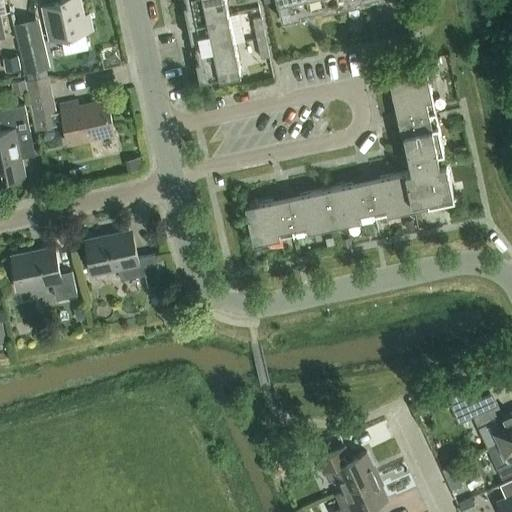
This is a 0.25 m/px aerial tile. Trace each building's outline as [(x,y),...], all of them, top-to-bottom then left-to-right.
[(50,40),(62,38),(65,54),(89,49),(85,33),(93,31),(89,13),(84,15),(80,0),(61,0),(62,2),(42,6),(50,40)] [(229,15),(226,1),(226,0),(183,0),(188,23),(229,15)] [(307,0),(277,0),(282,21),(311,14),(307,0)] [(337,0),(307,0),(311,14),(339,8),(337,0)] [(367,0),(337,0),(339,8),(368,2),(367,0)] [(235,43),(232,29),(229,15),(188,23),(194,52),(235,43)] [(14,22),(26,71),(50,65),(38,16),(14,22)] [(261,16),(253,18),(261,58),(270,56),(261,16)] [(241,72),(238,57),(235,43),(194,52),(200,80),(241,72)] [(6,71),(21,68),(18,55),(3,58),(6,71)] [(436,55),(423,58),(425,67),(438,65),(436,55)] [(455,200),(432,97),(427,72),(390,80),(410,170),(245,206),(253,243),(455,200)] [(28,90),(36,129),(54,125),(52,113),(58,112),(50,75),(26,80),(26,77),(11,80),(14,93),(28,90)] [(68,141),(114,132),(108,101),(79,107),(77,100),(60,104),(68,141)] [(8,179),(26,175),(17,132),(30,129),(25,104),(0,109),(0,120),(2,129),(0,129),(0,170),(6,169),(8,179)] [(140,155),(126,158),(129,170),(143,166),(140,155)] [(413,219),(405,221),(407,230),(415,228),(413,219)] [(148,286),(162,283),(161,278),(157,260),(156,253),(135,258),(129,231),(88,239),(96,272),(118,268),(121,279),(146,274),(148,286)] [(335,237),(326,239),(328,247),(336,245),(335,237)] [(351,238),(341,240),(343,248),(353,246),(351,238)] [(264,245),(256,246),(258,255),(266,253),(264,245)] [(57,299),(77,295),(72,271),(61,274),(55,246),(12,256),(19,289),(53,282),(57,299)] [(165,258),(157,260),(161,278),(169,276),(165,258)] [(74,308),(78,321),(88,318),(84,305),(74,308)] [(472,414),(462,390),(448,396),(459,420),(472,414)] [(473,416),(488,448),(500,442),(511,435),(511,411),(503,416),(498,405),(473,416)] [(502,478),(511,473),(511,435),(500,442),(504,452),(492,457),(502,478)] [(324,471),(324,470),(329,480),(338,476),(344,489),(377,475),(366,451),(350,458),(344,445),(318,458),(324,471)] [(288,474),(307,466),(300,451),(282,460),(288,474)] [(339,506),(330,510),(331,511),(375,511),(372,505),(388,498),(377,475),(344,489),(334,494),(339,506)] [(503,511),(511,511),(511,477),(500,484),(506,496),(498,500),(503,511)] [(469,511),(477,509),(472,496),(459,502),(463,511),(469,511)]
